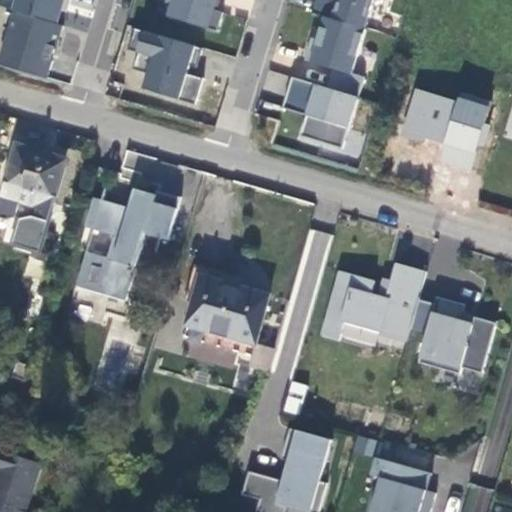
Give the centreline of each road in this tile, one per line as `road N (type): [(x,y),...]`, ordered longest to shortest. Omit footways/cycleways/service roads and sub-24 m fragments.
road 1 (unclassified): [(511,240),(223,156)]
road 2 (residential): [(223,156),(271,0)]
road 3 (unclassified): [(223,156),(78,113)]
